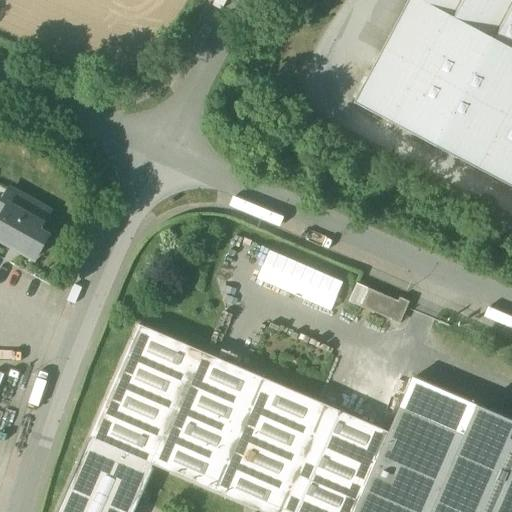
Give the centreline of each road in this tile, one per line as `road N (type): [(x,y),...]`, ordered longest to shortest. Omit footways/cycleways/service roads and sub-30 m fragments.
road 1 (residential): [(511,311),(159,151)]
road 2 (residential): [(19,511),(159,151)]
road 3 (residential): [(159,151),(0,81)]
road 4 (residential): [(159,151),(239,0)]
